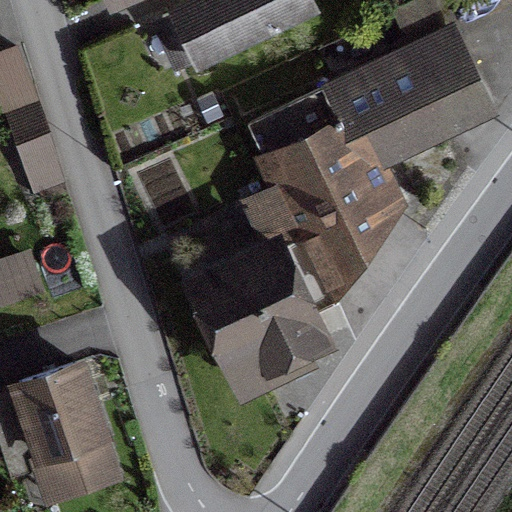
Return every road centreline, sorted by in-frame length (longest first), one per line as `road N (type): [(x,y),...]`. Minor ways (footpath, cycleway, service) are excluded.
road 1 (residential): [(34,0),(184,473),(207,511)]
road 2 (residential): [(511,191),(290,511)]
